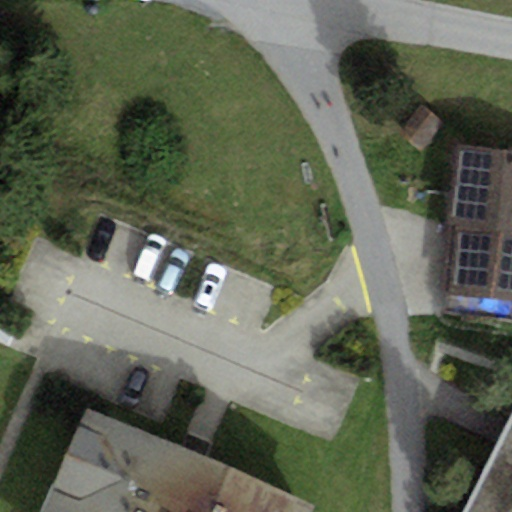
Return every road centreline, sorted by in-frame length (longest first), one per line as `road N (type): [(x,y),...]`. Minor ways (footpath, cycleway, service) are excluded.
road 1 (residential): [(283,0),(287,44),(355,188),(380,267),(402,370),(406,511)]
road 2 (residential): [(511,41),(286,0)]
